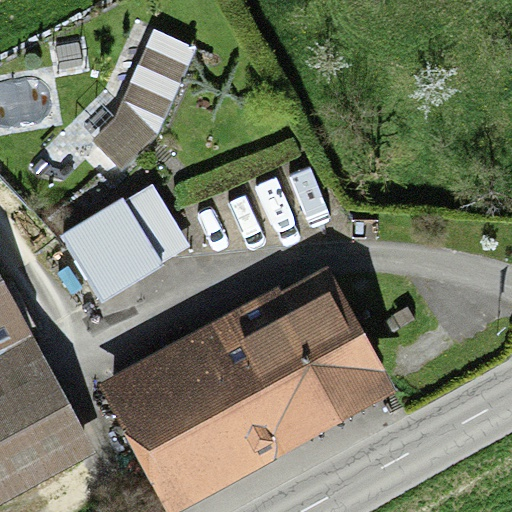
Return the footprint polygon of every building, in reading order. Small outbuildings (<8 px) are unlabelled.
[(197,52),(156,34),(117,121),(93,144),(121,173),(159,139),(197,52)] [(77,124),(93,140),(114,119),(97,103),(77,124)] [(125,207),(123,204),(61,242),(103,312),(165,274),(162,267),(191,250),(153,189),(125,207)] [(100,391),(164,511),(191,511),(399,402),(330,274),(283,299),(280,295),(100,391)] [(0,511),(97,460),(0,277),(0,511)]
